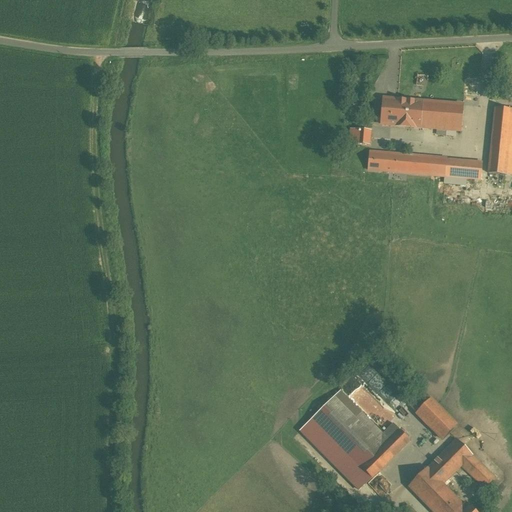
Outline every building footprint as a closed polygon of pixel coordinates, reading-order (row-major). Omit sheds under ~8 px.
[(423,102),(383,99),(381,125),(421,128),(423,102)] [(463,105),(423,102),(421,128),(461,132),(463,105)] [(488,173),(511,175),(511,110),(495,108),(488,173)] [(350,144),(372,144),(372,129),(350,128),(350,144)] [(370,153),(368,169),(481,180),(482,163),(370,153)] [(359,377),(397,415),(407,405),(369,367),(359,377)] [(423,393),(409,407),(443,441),(457,427),(423,393)] [(410,441),(393,424),(383,435),(361,413),(355,419),(334,398),(312,419),(371,479),(410,441)] [(408,487),(432,511),(439,511),(455,497),(442,485),(461,467),(484,490),(494,480),(472,456),(457,440),(427,469),(408,487)] [(455,497),(439,511),(473,511),(465,504),(463,506),(455,497)]
